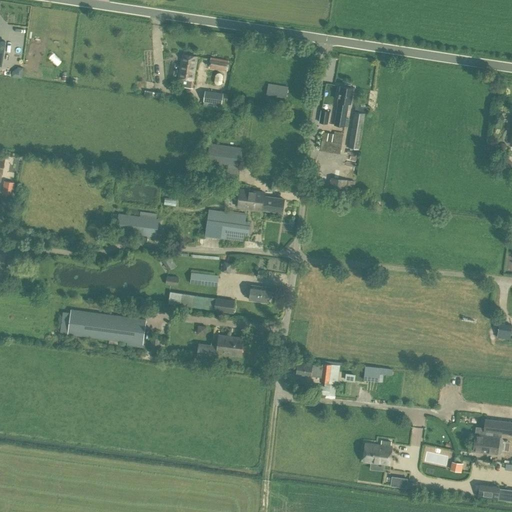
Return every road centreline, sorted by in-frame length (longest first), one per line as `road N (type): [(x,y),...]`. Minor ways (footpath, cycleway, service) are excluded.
road 1 (residential): [(296,248),(142,240),(105,249),(12,240)]
road 2 (residential): [(410,406),(286,393),(281,369),(294,259)]
road 3 (unclassified): [(324,39),(72,0)]
road 4 (residential): [(511,279),(294,259)]
road 5 (unclassified): [(511,67),(324,39)]
road 6 (residential): [(296,248),(318,82)]
